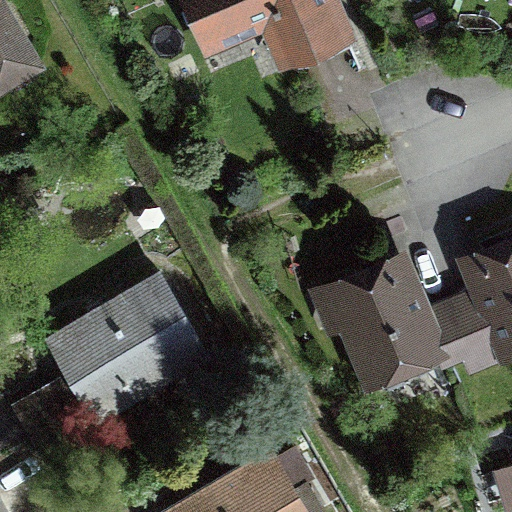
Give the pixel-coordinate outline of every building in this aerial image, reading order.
[(0,0),(0,89),(45,63),(8,0),(0,0)] [(278,64),(355,32),(342,0),(181,0),(203,52),(262,28),(278,64)] [(511,226),(454,251),(467,283),(499,359),(511,354),(511,226)] [(439,355),(452,349),(431,298),(407,241),(306,283),(326,332),(338,327),(363,386),(439,355)] [(211,355),(156,263),(45,329),(100,421),(211,355)] [(470,372),(499,359),(467,283),(431,298),(452,349),(439,355),(443,365),(463,356),(470,372)] [(92,435),(56,373),(9,399),(45,462),(92,435)] [(297,482),(272,439),(147,511),(318,511),(326,507),(308,476),(297,482)] [(511,456),(493,462),(506,505),(511,503),(511,456)]
